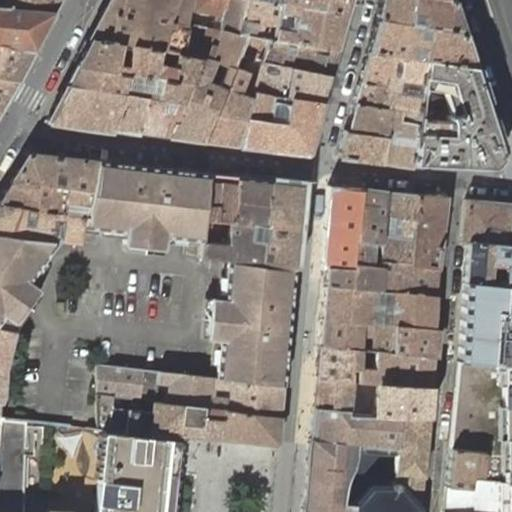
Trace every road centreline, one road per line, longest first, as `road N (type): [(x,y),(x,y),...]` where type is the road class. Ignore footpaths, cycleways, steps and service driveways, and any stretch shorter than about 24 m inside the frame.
road 1 (residential): [(318,166),(285,511)]
road 2 (residential): [(429,511),(456,180)]
road 3 (residential): [(318,166),(38,135),(16,126)]
road 4 (residential): [(364,0),(318,166)]
road 5 (tertiary): [(83,0),(16,126)]
road 6 (residential): [(456,180),(318,166)]
road 7 (unknown): [(289,464),(203,463),(198,511)]
